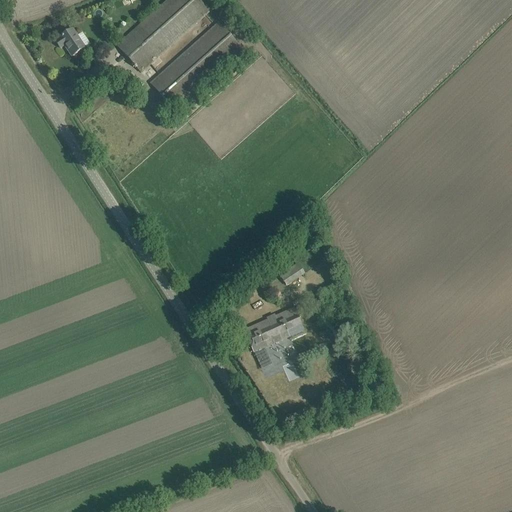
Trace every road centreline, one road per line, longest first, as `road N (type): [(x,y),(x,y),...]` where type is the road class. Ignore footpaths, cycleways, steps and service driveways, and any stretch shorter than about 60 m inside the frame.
road 1 (unclassified): [(315,511),(0,31)]
road 2 (unknown): [(277,452),(511,362)]
road 3 (track): [(119,511),(277,452)]
